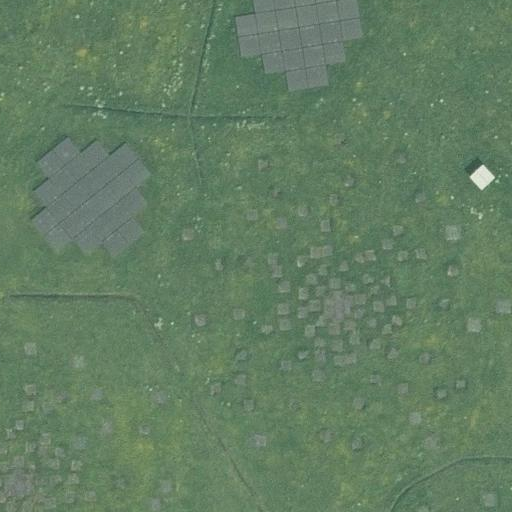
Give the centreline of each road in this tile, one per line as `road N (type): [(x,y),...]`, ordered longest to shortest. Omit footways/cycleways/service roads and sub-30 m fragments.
road 1 (track): [(0,164),(72,125),(104,119),(145,135),(166,164),(166,300),(187,361),(178,461),(192,511)]
road 2 (track): [(511,180),(414,212),(384,214),(363,204),(438,176),(477,147),(478,112),(390,10)]
